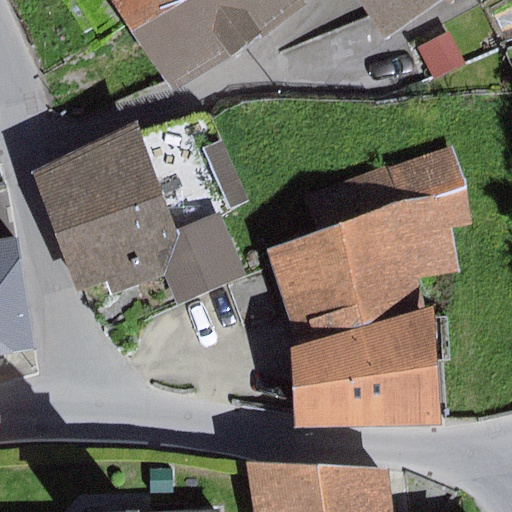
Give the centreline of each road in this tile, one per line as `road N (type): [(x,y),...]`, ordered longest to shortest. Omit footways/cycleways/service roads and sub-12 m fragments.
road 1 (residential): [(65,413),(419,453),(511,447)]
road 2 (residential): [(17,144),(65,413)]
